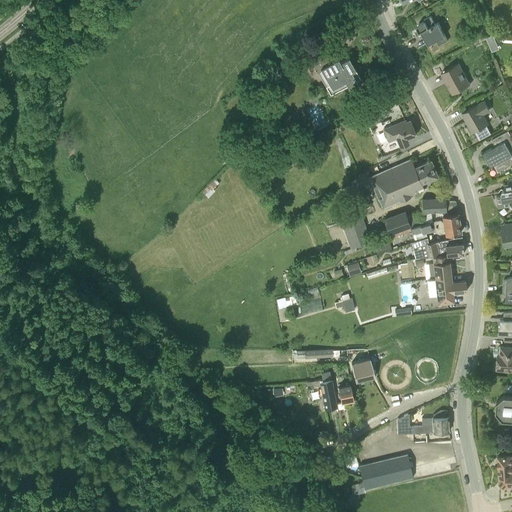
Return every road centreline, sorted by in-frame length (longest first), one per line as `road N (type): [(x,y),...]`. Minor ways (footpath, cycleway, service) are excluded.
road 1 (residential): [(480,510),(461,408),(478,301),(471,205),(379,0)]
road 2 (unknown): [(462,395),(344,435)]
